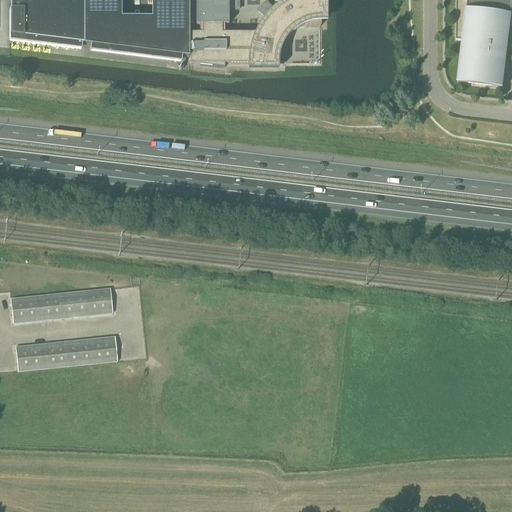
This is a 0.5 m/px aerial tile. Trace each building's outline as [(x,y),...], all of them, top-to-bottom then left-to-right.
[(6,0),(7,39),(82,48),(82,42),(82,40),(81,0),(6,0)] [(120,0),(81,0),(82,40),(82,42),(82,48),(189,61),(189,55),(187,0),(150,0),(151,14),(151,19),(121,19),(121,14),(120,0)] [(196,0),(196,26),(199,26),(199,35),(190,35),(190,66),(199,66),(199,67),(224,70),(224,66),(283,66),(283,50),(281,50),(283,46),(285,43),(287,40),(289,37),(292,35),(294,32),(297,30),(301,28),(304,27),(304,28),(320,28),(320,0),(288,0),(284,2),(278,6),(273,10),(270,13),(268,15),(265,19),(262,22),(260,25),(257,29),(254,35),(224,35),(224,26),(228,26),(228,11),(238,11),(238,0),(196,0)] [(502,90),(511,8),(511,0),(456,0),(456,41),(463,42),(458,85),(502,90)] [(110,290),(10,300),(13,325),(112,315),(110,290)] [(115,338),(15,348),(17,373),(117,363),(115,338)]
